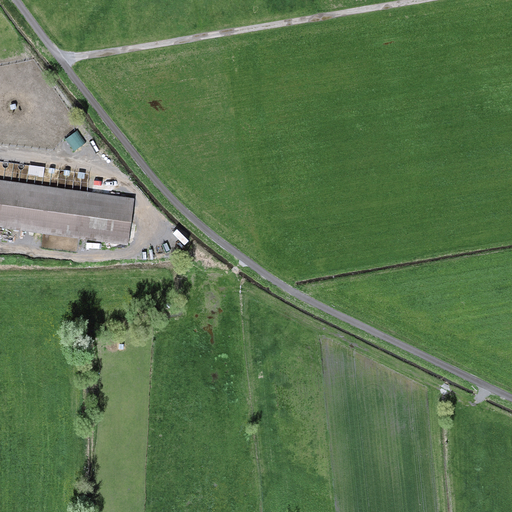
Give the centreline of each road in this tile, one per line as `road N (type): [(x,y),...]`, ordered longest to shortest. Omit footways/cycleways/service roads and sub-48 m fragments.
road 1 (track): [(511,402),(277,287),(196,226),(127,155),(11,0)]
road 2 (track): [(411,0),(58,59)]
